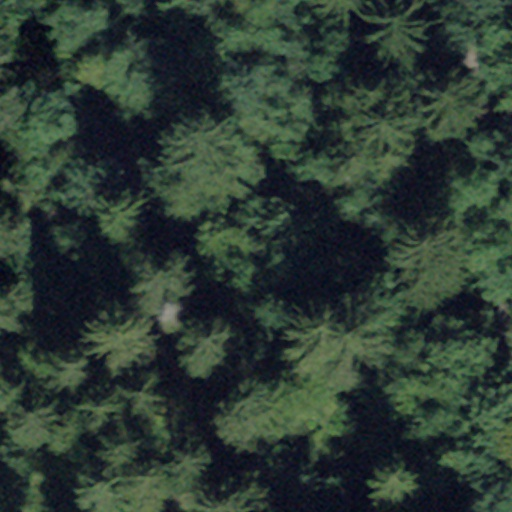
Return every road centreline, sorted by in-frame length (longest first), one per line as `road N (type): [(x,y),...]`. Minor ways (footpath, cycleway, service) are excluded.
road 1 (track): [(448,0),(467,176),(511,318)]
road 2 (track): [(511,368),(489,430),(503,511)]
